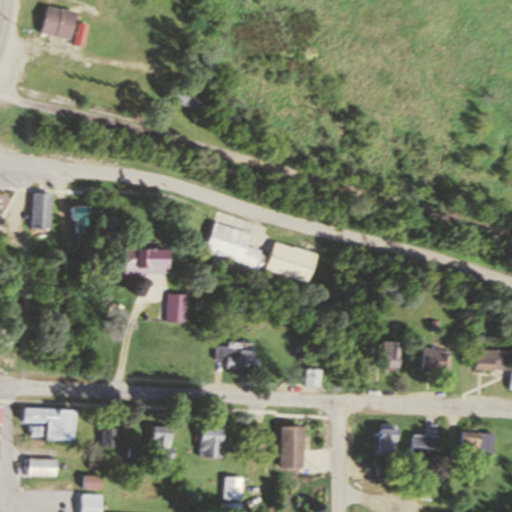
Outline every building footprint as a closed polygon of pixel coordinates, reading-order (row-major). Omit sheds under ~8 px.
[(41,6),(69,12),(64,37),(36,32),(41,6)] [(165,98),(195,115),(203,100),(173,83),(165,98)] [(51,193),(50,228),(29,227),(30,193),(51,193)] [(88,206),(87,232),(75,232),(75,219),(68,219),(68,206),(88,206)] [(257,250),(245,246),(249,233),(214,222),(205,251),(252,266),(257,250)] [(315,254),(307,281),(265,269),(272,242),(315,254)] [(160,248),(160,273),(117,272),(117,248),(160,248)] [(61,249),(62,262),(79,262),(78,249),(61,249)] [(182,293),(182,320),(164,321),(164,293),(182,293)] [(395,342),(394,370),(376,369),(377,341),(395,342)] [(251,352),(225,350),(225,347),(213,346),(212,359),(221,359),(220,368),(255,370),(255,359),(251,358),(251,352)] [(444,351),(436,351),(436,348),(417,347),(416,370),(443,371),(444,351)] [(487,368),(504,369),(506,351),(471,349),(469,370),(486,371),(487,368)] [(300,369),(299,387),(316,388),(317,370),(300,369)] [(74,409),(73,432),(71,432),(71,439),(40,438),(41,422),(19,421),(19,407),(74,409)] [(435,423),(433,457),(409,456),(410,433),(425,434),(426,422),(435,423)] [(298,424),(300,467),(276,468),(274,425),(298,424)] [(394,425),(393,452),(376,452),(377,424),(394,425)] [(169,427),(168,447),(172,447),(171,457),(159,457),(159,449),(152,449),(153,438),(149,437),(149,425),(169,427)] [(111,427),(111,444),(100,444),(99,427),(111,427)] [(221,428),(220,458),(198,457),(199,427),(221,428)] [(458,430),(491,431),(489,455),(457,453),(458,430)] [(56,458),(55,475),(23,474),(24,456),(56,458)] [(99,474),(99,487),(81,487),(82,473),(99,474)] [(242,476),(222,475),(221,498),(241,499),(242,476)] [(100,493),(100,511),(79,511),(80,492),(100,493)]
